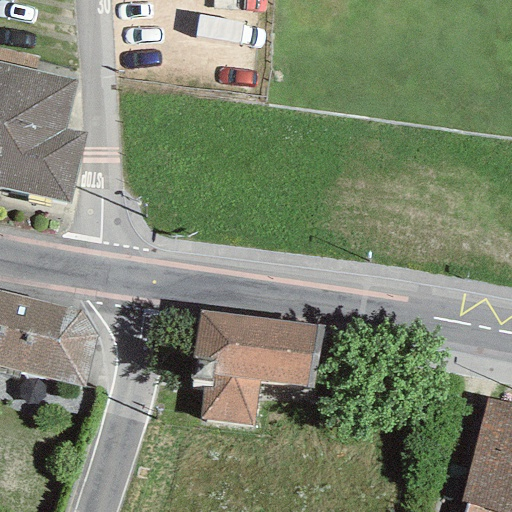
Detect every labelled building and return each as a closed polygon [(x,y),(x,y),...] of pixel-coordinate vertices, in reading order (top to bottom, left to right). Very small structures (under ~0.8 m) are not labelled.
[(0,63),(35,72),(39,58),(0,48),(0,63)] [(0,63),(0,187),(68,203),(84,133),(64,130),(75,81),(35,72),(0,63)] [(0,291),(0,367),(83,389),(96,333),(82,311),(0,291)] [(324,349),(201,333),(191,413),(204,415),(202,431),(253,438),(259,399),(316,407),(324,349)] [(511,511),(511,405),(486,399),(459,502),(466,505),(491,511),(511,511)]
